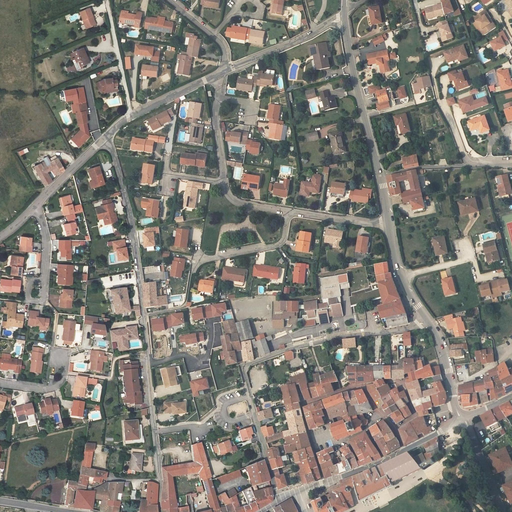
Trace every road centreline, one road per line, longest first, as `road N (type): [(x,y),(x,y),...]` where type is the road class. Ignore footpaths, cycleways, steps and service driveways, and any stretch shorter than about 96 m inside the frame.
road 1 (residential): [(149,364),(133,228),(105,137)]
road 2 (residential): [(428,321),(311,342),(243,370)]
road 3 (tertiary): [(381,175),(344,19)]
road 4 (residential): [(313,435),(304,403),(363,385),(394,427)]
road 5 (residential): [(221,73),(344,19)]
road 6 (residential): [(105,137),(221,73)]
